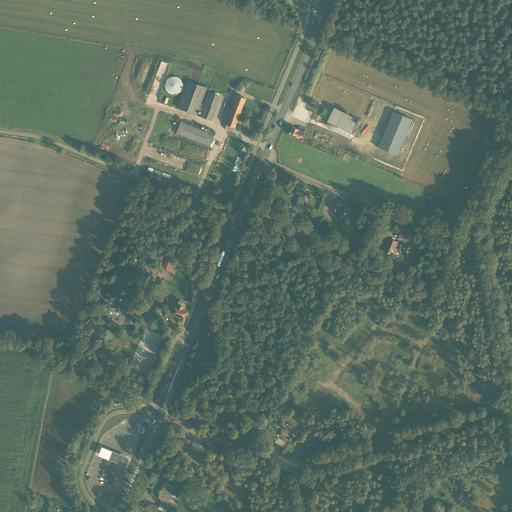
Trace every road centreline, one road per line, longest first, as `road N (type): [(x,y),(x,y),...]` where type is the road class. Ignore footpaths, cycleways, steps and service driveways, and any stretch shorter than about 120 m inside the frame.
road 1 (track): [(511,125),(469,238),(474,360),(494,414)]
road 2 (unclassified): [(238,220),(43,137),(0,129)]
road 3 (track): [(313,23),(511,112)]
road 4 (track): [(494,414),(294,469)]
road 5 (primary): [(238,220),(307,51)]
road 6 (primary): [(171,385),(238,220)]
road 7 (track): [(0,337),(30,343),(147,402)]
road 8 (unknown): [(263,158),(401,213)]
